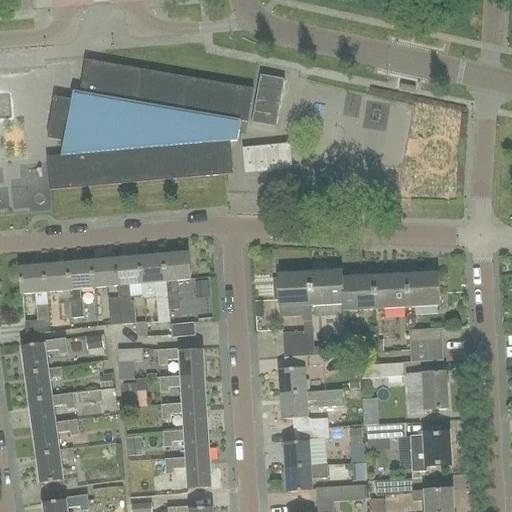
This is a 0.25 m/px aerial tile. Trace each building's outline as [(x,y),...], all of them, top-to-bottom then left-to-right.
[(81,93),(75,92),(73,101),(56,98),(49,139),(66,142),(63,156),(47,158),(50,191),(234,175),(231,142),(238,142),(242,122),(249,123),(255,90),(106,64),(87,61),(81,93)] [(262,77),(254,124),(278,128),(286,81),(262,77)] [(246,175),(293,171),(291,145),(244,149),(246,175)] [(166,256),(171,311),(181,310),(179,281),(192,280),(189,253),(166,256)] [(171,311),(166,256),(142,258),(144,286),(156,285),(159,325),(171,324),(170,311),(171,311)] [(144,286),(142,258),(118,260),(120,287),(124,325),(136,324),(137,324),(135,302),(132,303),(131,289),(144,288),(144,286)] [(94,262),(97,289),(120,287),(118,260),(94,262)] [(94,262),(70,264),(75,320),(85,319),(82,290),(97,289),(94,262)] [(75,320),(70,264),(45,266),(47,293),(48,293),(60,292),(63,321),(75,320)] [(52,334),(48,293),(47,293),(45,266),(20,268),(22,295),(36,294),(39,322),(26,323),(27,336),(52,334)] [(312,274),(313,306),(345,304),(344,278),(345,278),(344,272),(340,272),(340,268),(315,270),(315,274),(312,274)] [(411,274),(408,274),(410,307),(442,305),(440,272),(436,272),(436,270),(411,271),(411,274)] [(378,309),(410,307),(408,274),(404,274),(403,271),(379,273),(379,276),(376,276),(378,309)] [(313,306),(312,274),(280,276),(280,287),(274,287),(275,301),(281,301),(282,308),(304,306),(312,306),(313,306)] [(378,309),(376,276),(345,278),(344,278),(345,304),(345,310),(378,309)] [(111,327),(123,326),(123,325),(121,299),(109,300),(111,327)] [(313,332),(312,306),(304,306),(305,332),(313,332)] [(137,324),(136,324),(137,332),(141,337),(148,337),(147,324),(137,324)] [(196,324),(172,326),(173,340),(197,338),(196,324)] [(411,332),(411,342),(444,341),(443,330),(411,332)] [(284,346),(315,344),(314,331),(313,332),(305,332),(283,334),(284,346)] [(103,338),(87,341),(89,351),(104,349),(103,338)] [(26,373),(48,370),(46,353),(60,351),(60,356),(70,355),(68,340),(44,343),(44,345),(23,348),(26,373)] [(412,353),(444,351),(444,341),(411,342),(412,353)] [(315,344),(284,346),(285,358),(316,356),(315,344)] [(120,363),(144,362),(143,350),(119,351),(120,363)] [(183,378),(206,376),(204,351),(181,352),(181,351),(159,352),(160,367),(168,366),(167,361),(182,360),(183,378)] [(445,362),(444,351),(412,353),(412,364),(445,362)] [(316,356),(285,358),(286,370),(281,371),(283,395),(307,394),(306,369),(326,368),(325,357),(316,357),(316,356)] [(363,367),(364,380),(405,377),(404,364),(363,367)] [(26,373),(30,400),(52,397),(49,380),(63,378),(62,368),(48,370),(26,373)] [(410,375),(410,385),(424,384),(426,410),(449,409),(447,373),(410,375)] [(207,403),(206,376),(183,378),(161,379),(162,394),(170,394),(170,388),(184,387),(185,405),(207,403)] [(112,378),(102,379),(103,389),(113,388),(112,378)] [(137,386),(125,387),(127,406),(139,405),(138,394),(137,386)] [(344,391),(307,394),(283,395),(284,419),(295,419),(296,431),(330,429),(329,420),(313,421),(309,419),(308,403),(318,403),(319,410),(345,408),(344,391)] [(30,400),(34,427),(56,424),(53,406),(67,405),(68,411),(77,410),(75,394),(52,397),(30,400)] [(207,403),(185,405),(162,406),(163,421),(172,421),(171,415),(185,414),(186,432),(209,431),(207,403)] [(34,427),(37,454),(59,451),(57,434),(71,432),(71,438),(81,437),(79,421),(56,424),(34,427)] [(368,428),(369,441),(407,438),(406,425),(368,428)] [(330,429),(296,431),(297,443),(286,444),(287,468),(312,467),(311,442),(314,441),(330,440),(330,429)] [(188,459),(210,458),(209,431),(186,432),(165,434),(165,448),(173,448),(173,443),(187,442),(188,459)] [(450,433),(425,434),(425,435),(411,436),(413,472),(428,471),(428,466),(452,465),(450,433)] [(140,440),(130,440),(131,457),(142,457),(140,440)] [(73,449),(59,451),(37,454),(41,485),(64,482),(61,461),(74,459),(73,449)] [(188,459),(174,460),(166,461),(167,475),(175,475),(175,470),(189,469),(190,490),(212,488),(210,458),(188,459)] [(327,467),(312,468),(312,467),(287,468),(289,493),(314,491),(313,480),(328,479),(327,467)] [(427,511),(454,511),(454,489),(414,491),(413,480),(377,482),(378,497),(414,495),(414,502),(427,502),(427,511)] [(317,489),(318,503),(335,502),(335,503),(350,502),(366,501),(365,486),(317,489)] [(45,511),(67,511),(67,508),(81,506),(81,511),(89,511),(91,511),(89,496),(66,499),(66,502),(45,505),(45,511)] [(335,502),(318,503),(318,511),(350,511),(350,502),(335,503),(335,502)]
